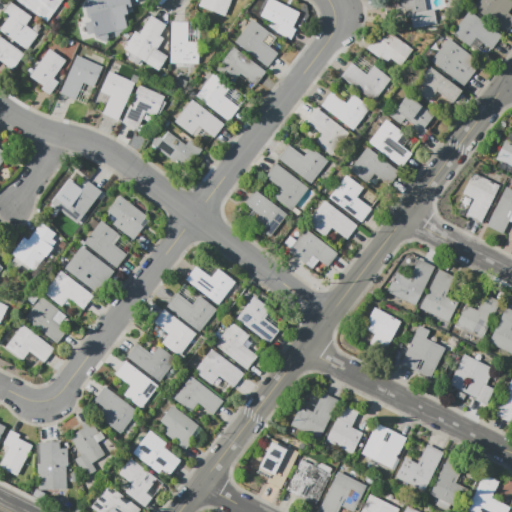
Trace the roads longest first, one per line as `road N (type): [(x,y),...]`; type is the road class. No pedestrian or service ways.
road 1 (residential): [(177,511),(511,82)]
road 2 (residential): [(302,349),(511,452),(422,227),(403,217)]
road 3 (residential): [(46,411),(332,35)]
road 4 (residential): [(195,213),(113,153),(0,108)]
road 5 (residential): [(326,317),(195,213)]
